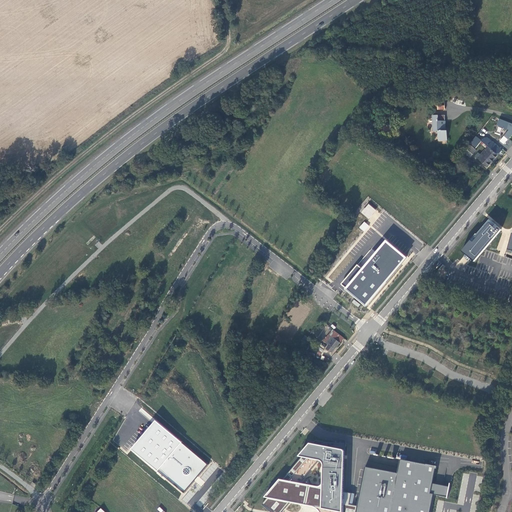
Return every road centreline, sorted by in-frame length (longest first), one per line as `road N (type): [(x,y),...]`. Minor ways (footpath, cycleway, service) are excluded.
road 1 (residential): [(46,511),(41,507),(212,230),(233,228),(368,332)]
road 2 (trunk): [(0,273),(161,129),(356,0)]
road 3 (trunk): [(333,0),(156,117),(0,256)]
road 4 (track): [(0,231),(55,177),(227,48),(225,0)]
road 5 (unclassified): [(216,511),(368,332)]
road 6 (unclassified): [(368,332),(511,162)]
